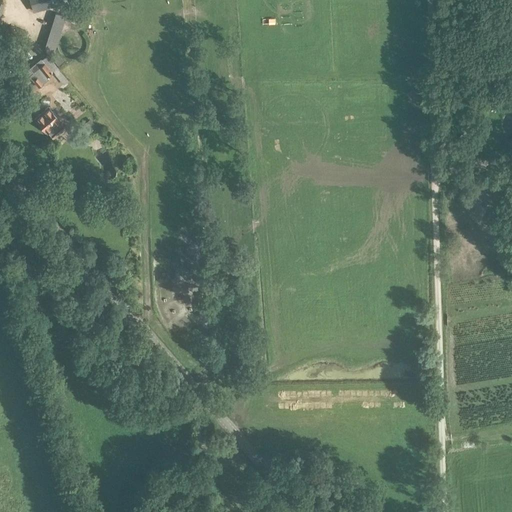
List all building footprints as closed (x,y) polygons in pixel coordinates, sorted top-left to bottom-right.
[(59,0),(29,0),(33,13),(61,5),(59,0)] [(46,45),(57,49),(66,17),(55,13),(46,45)] [(20,29),(12,27),(13,26),(10,25),(2,49),(12,52),(20,29)] [(39,68),(33,73),(30,68),(26,72),(39,88),(49,79),(47,77),(51,73),(50,72),(52,70),(55,74),(63,84),(68,81),(60,71),(48,54),(36,63),(39,68)] [(481,91),(461,97),(465,109),(469,108),(470,111),(477,109),(476,106),(486,103),(485,101),(490,99),(491,101),(503,98),(499,86),(481,92),(481,91)] [(35,117),(53,137),(65,126),(48,107),(35,117)] [(85,123),(89,129),(94,125),(90,119),(85,123)]
